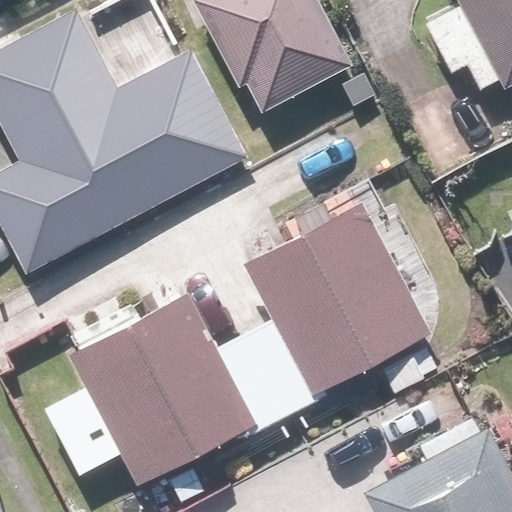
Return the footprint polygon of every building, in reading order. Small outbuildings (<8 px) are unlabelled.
[(198,0),(259,114),(354,63),(320,0),(198,0)] [(511,81),(511,0),(460,0),(507,85),(511,81)] [(0,168),(0,228),(25,274),(248,155),(191,47),(117,86),(75,9),(0,48),(0,125),(18,159),(0,168)] [(275,315),(217,343),(189,288),(69,351),(138,482),(224,437),(228,446),(343,385),(340,381),(434,331),(363,197),(245,259),(275,315)] [(511,511),(511,470),(487,421),(362,485),(375,511),(511,511)]
